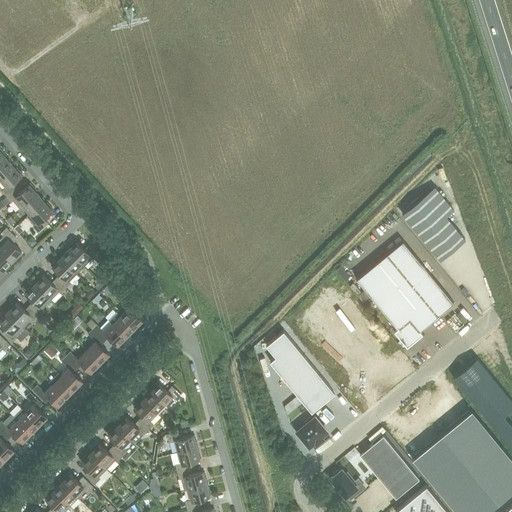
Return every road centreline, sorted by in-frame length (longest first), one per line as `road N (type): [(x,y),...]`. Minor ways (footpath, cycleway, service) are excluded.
road 1 (unclassified): [(312,511),(302,499),(310,466),(491,319)]
road 2 (residential): [(186,331),(169,312),(0,482)]
road 3 (residential): [(12,511),(186,331)]
road 4 (residential): [(0,124),(77,216),(0,294)]
road 5 (residential): [(186,331),(239,511)]
